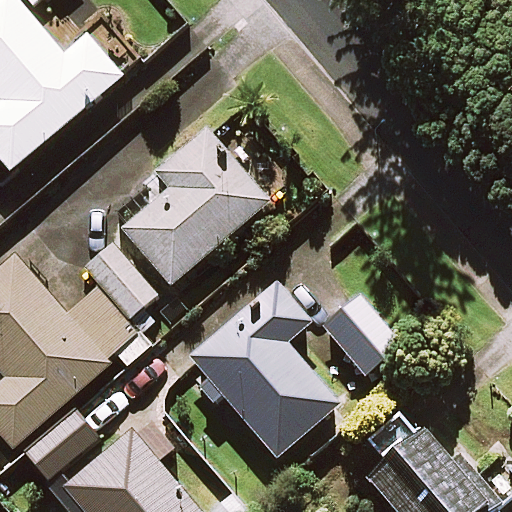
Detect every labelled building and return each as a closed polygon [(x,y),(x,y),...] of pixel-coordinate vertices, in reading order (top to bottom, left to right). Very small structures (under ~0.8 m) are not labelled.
[(67,63),(12,0),(7,0),(0,6),(0,163),(14,179),(125,84),(90,43),(67,63)] [(46,0),(25,0),(34,11),(46,0)] [(208,134),(143,190),(115,214),(125,226),(119,231),(171,291),(270,206),(208,134)] [(157,300),(114,249),(87,272),(130,323),(157,300)] [(0,376),(1,376),(7,384),(0,389),(0,436),(13,452),(109,370),(106,366),(117,356),(130,371),(152,353),(98,291),(65,319),(15,261),(0,274),(0,376)] [(194,365),(207,382),(196,391),(214,411),(225,402),(277,462),(338,409),(287,349),(312,328),(280,291),(194,365)] [(402,351),(361,300),(324,329),(365,381),(402,351)] [(98,442),(74,414),(25,457),(48,484),(98,442)] [(470,473),(434,430),(417,444),(395,418),(363,446),(385,472),(368,486),(389,511),(497,511),(501,509),(503,511),(511,503),(511,471),(496,452),(470,473)] [(175,453),(150,422),(67,492),(83,511),(195,511),(158,467),(175,453)]
